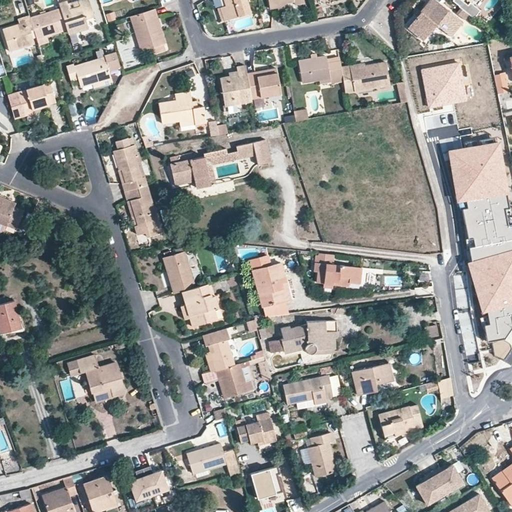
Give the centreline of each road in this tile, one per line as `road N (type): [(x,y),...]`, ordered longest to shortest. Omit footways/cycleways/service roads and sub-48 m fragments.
road 1 (residential): [(185,0),(199,40),(213,46),(361,21),(379,0)]
road 2 (residential): [(168,435),(0,485)]
road 3 (residential): [(9,177),(20,154),(81,140),(110,221)]
road 4 (residential): [(470,421),(441,277)]
road 5 (residential): [(147,343),(175,350),(195,418),(192,427),(168,435)]
road 6 (residential): [(110,221),(147,343)]
